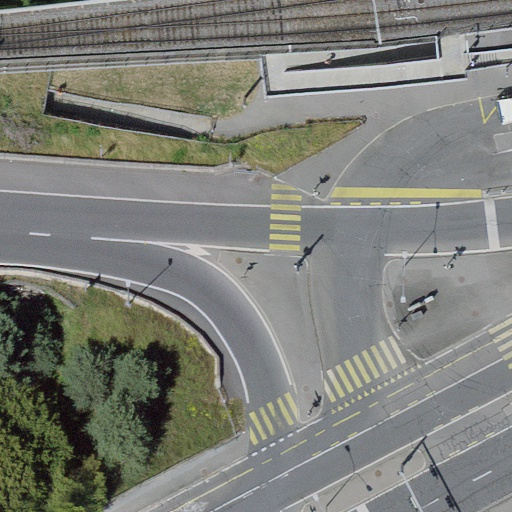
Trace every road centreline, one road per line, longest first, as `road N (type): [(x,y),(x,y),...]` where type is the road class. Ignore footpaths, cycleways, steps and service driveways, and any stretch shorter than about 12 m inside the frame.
road 1 (motorway): [(511,223),(355,233),(34,226)]
road 2 (motorway): [(258,511),(275,456),(274,416),(249,333),(215,290),(174,263),(34,226)]
road 3 (primary): [(511,362),(310,464),(273,511)]
